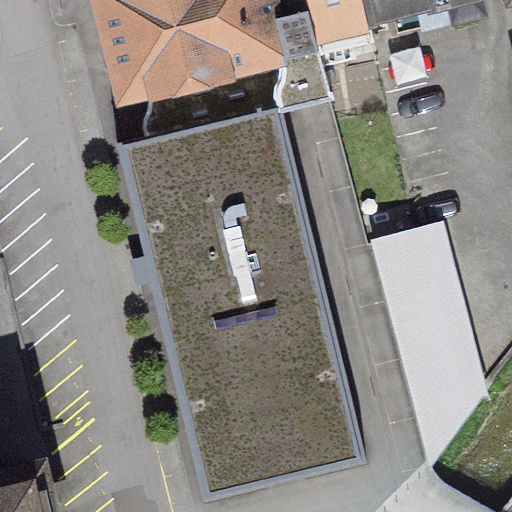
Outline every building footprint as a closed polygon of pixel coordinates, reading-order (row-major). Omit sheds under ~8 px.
[(366,459),(283,111),(333,98),(323,64),(305,0),(94,0),(119,99),(146,93),(148,101),(144,118),(145,135),(116,142),(202,498),(366,459)] [(368,18),(362,0),(305,0),(323,64),(344,58),(341,46),(373,39),(368,18)] [(486,15),(482,0),(362,0),(368,18),(437,0),(445,0),(451,22),(486,15)] [(430,465),(476,403),(430,225),(372,241),(430,465)] [(0,511),(49,511),(38,467),(0,476),(0,511)]
